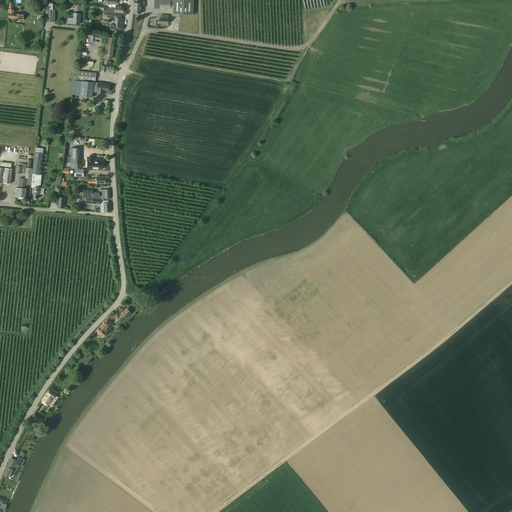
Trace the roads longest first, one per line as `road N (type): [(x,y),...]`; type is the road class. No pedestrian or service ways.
road 1 (track): [(217,511),(511,282)]
road 2 (unclassified): [(0,476),(46,385),(122,292),(114,215)]
road 3 (unclassified): [(114,215),(109,133),(130,0)]
road 4 (residential): [(13,172),(16,207),(114,215)]
